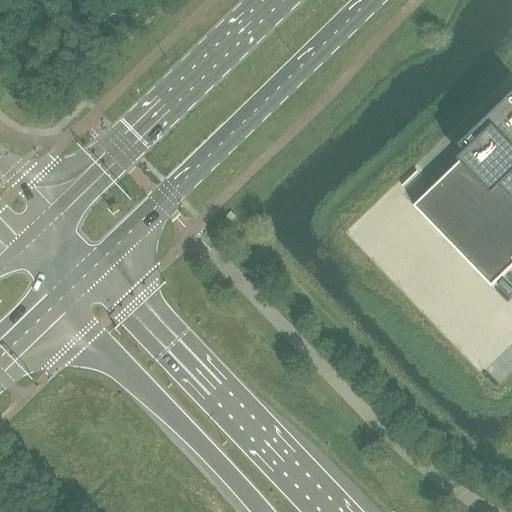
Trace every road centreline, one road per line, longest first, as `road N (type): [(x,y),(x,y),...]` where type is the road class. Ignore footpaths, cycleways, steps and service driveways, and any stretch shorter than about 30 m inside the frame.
road 1 (secondary): [(101,269),(377,0)]
road 2 (motorway): [(330,511),(101,269)]
road 3 (secondary): [(274,0),(50,216)]
road 4 (motorway): [(66,303),(264,511)]
